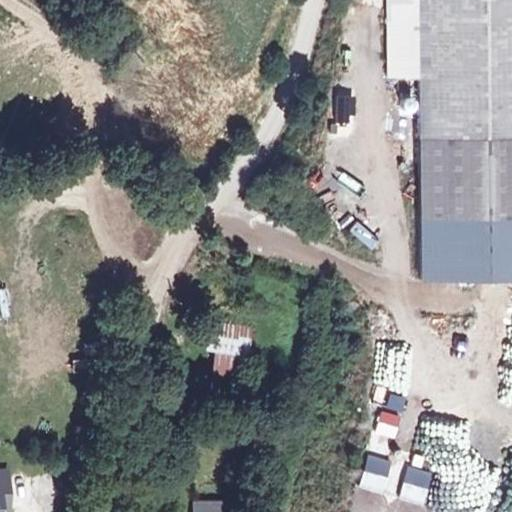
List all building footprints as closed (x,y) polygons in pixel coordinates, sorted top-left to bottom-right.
[(511,0),(385,0),(387,80),(418,80),(424,280),(511,282),(511,0)] [(338,96),(335,127),(348,129),(352,97),(338,96)] [(346,157),(347,184),(358,184),(356,156),(346,157)] [(248,385),(249,324),(210,323),(209,384),(248,385)] [(11,474),(0,474),(0,511),(2,511),(3,496),(11,496),(11,474)] [(11,511),(11,496),(3,496),(2,511),(11,511)] [(223,511),(224,502),(193,501),(192,511),(223,511)]
